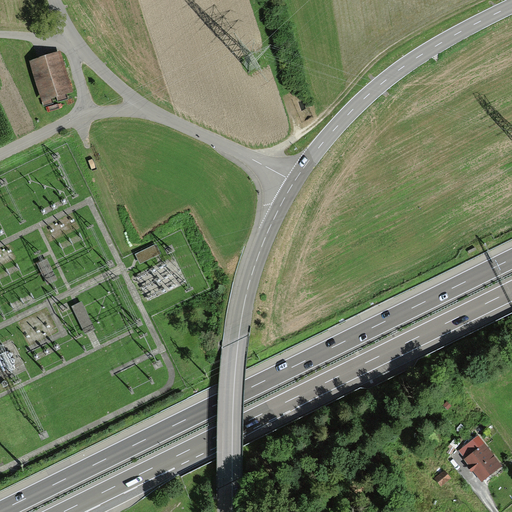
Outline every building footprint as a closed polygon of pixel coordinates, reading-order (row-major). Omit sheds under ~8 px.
[(59,54),(31,63),(42,100),(70,92),(59,54)] [(63,111),(60,103),(52,106),(55,114),(63,111)] [(156,244),(135,255),(140,265),(161,254),(156,244)] [(82,302),(72,307),(85,335),(96,330),(82,302)] [(482,482),(502,466),(479,435),(458,450),(482,482)] [(439,486),(448,479),(443,473),(435,480),(439,486)]
